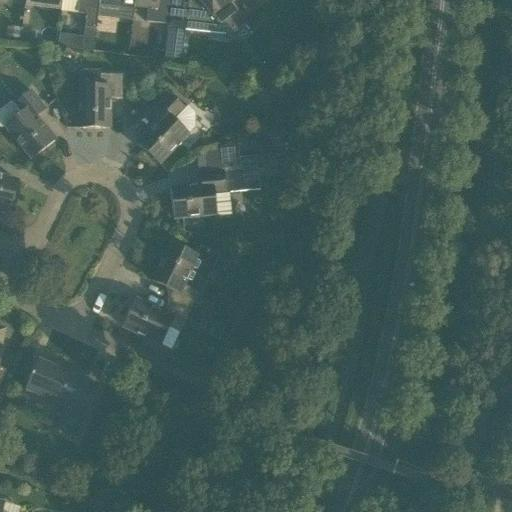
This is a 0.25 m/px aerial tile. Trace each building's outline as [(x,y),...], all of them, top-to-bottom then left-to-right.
[(99,6),(99,0),(78,0),(78,10),(81,15),(86,16),(85,28),(96,30),(99,6)] [(99,0),(99,6),(121,8),(122,0),(99,0)] [(158,0),(134,0),(134,7),(147,9),(146,23),(168,25),(171,2),(159,1),(158,0)] [(247,23),(238,13),(232,4),(231,4),(228,0),(188,0),(186,29),(187,29),(187,27),(202,29),(214,20),(228,38),(247,23)] [(183,4),(171,2),(168,25),(180,27),(183,4)] [(100,87),(79,87),(79,129),(109,129),(109,99),(122,100),(122,76),(100,75),(100,87)] [(31,91),(13,106),(11,102),(0,111),(0,128),(1,128),(4,129),(6,128),(31,160),(55,141),(37,118),(46,110),(31,91)] [(158,122),(137,144),(159,165),(188,135),(174,121),(185,109),(168,94),(149,114),(158,122)] [(229,194),(226,194),(223,171),(200,174),(201,186),(171,189),(174,219),(216,215),(216,218),(232,216),(229,194)] [(0,207),(10,211),(18,182),(0,176),(0,207)] [(189,313),(191,309),(199,293),(193,290),(204,268),(207,270),(215,254),(200,247),(199,248),(200,248),(197,256),(170,244),(152,282),(173,291),(168,302),(189,313)] [(180,333),(189,313),(168,302),(163,313),(136,301),(123,328),(161,346),(169,328),(180,333)] [(80,431),(99,387),(39,360),(26,391),(64,407),(57,421),(80,431)]
